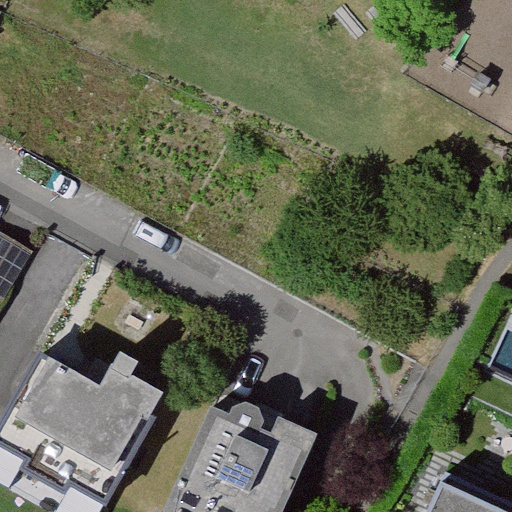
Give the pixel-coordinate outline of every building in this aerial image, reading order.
[(0,308),(9,314),(39,260),(3,240),(0,244),(0,308)] [(147,349),(161,324),(136,311),(123,336),(147,349)] [(146,376),(127,365),(109,396),(43,358),(0,433),(0,472),(23,485),(26,479),(71,504),(76,496),(104,511),(112,511),(174,406),(140,387),(146,376)] [(177,511),(297,511),(326,445),(287,428),(280,444),(268,439),(271,432),(266,418),(253,412),(239,417),(236,425),(218,417),(177,511)] [(511,511),(511,509),(447,480),(432,511),(511,511)]
